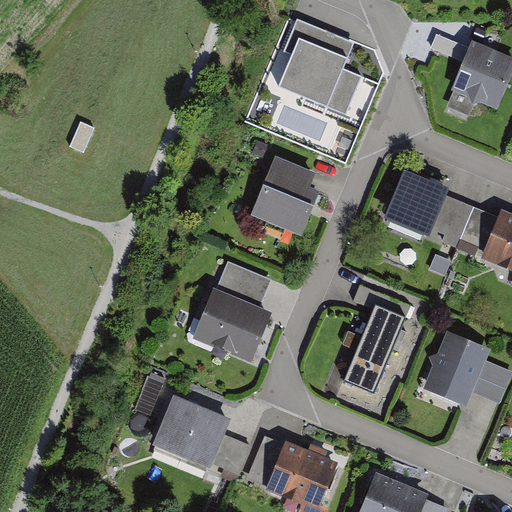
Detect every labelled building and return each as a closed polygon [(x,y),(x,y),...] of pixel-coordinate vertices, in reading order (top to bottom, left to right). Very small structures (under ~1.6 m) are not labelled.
[(431,50),(464,64),(470,50),(437,36),(431,50)] [(464,64),(451,94),(497,113),(511,78),(511,61),(472,45),(470,50),(464,64)] [(308,49),(285,101),(348,129),(372,78),(308,49)] [(274,156),(251,209),(297,229),(314,187),(303,183),(308,171),(274,156)] [(450,194),(404,175),(384,224),(430,243),(431,240),(448,199),(450,194)] [(448,199),(431,240),(457,251),(460,243),(474,209),(448,199)] [(498,219),(474,209),(460,243),(484,253),(498,219)] [(480,262),(511,275),(511,217),(501,213),(498,219),(484,253),(480,262)] [(220,268),(193,331),(246,354),(264,311),(251,305),(259,285),(220,268)] [(376,310),(407,323),(413,309),(360,288),(355,301),(376,310)] [(344,387),(375,400),(407,323),(376,310),(344,387)] [(483,344),(447,329),(425,383),(461,397),(483,344)] [(494,360),(481,390),(493,396),(506,366),(494,360)] [(231,424),(173,400),(152,450),(210,475),(214,466),(226,437),(231,424)] [(226,437),(214,466),(239,477),(252,448),(226,437)] [(247,481),(268,490),(286,447),(265,439),(247,481)] [(302,508),(300,511),(326,511),(321,509),(326,497),(338,466),(287,445),(286,447),(268,490),(266,494),(302,508)] [(438,511),(443,502),(374,473),(357,511),(438,511)]
